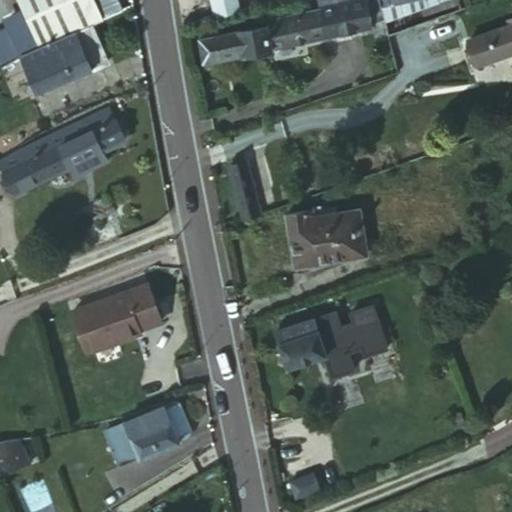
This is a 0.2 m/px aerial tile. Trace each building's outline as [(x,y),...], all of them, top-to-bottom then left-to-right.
[(57,0),(17,0),(24,16),(57,0)] [(94,0),(57,0),(24,16),(36,45),(88,20),(101,15),(94,0)] [(94,0),(101,15),(119,6),(116,0),(94,0)] [(228,0),(203,0),(206,17),(230,13),(228,0)] [(372,39),(385,37),(383,25),(377,0),(329,0),(316,2),(318,13),(322,38),(371,30),(372,39)] [(415,0),(377,0),(383,25),(455,1),(455,0),(425,0),(416,2),(415,0)] [(464,37),(474,62),(505,52),(511,69),(511,12),(502,16),(504,22),(464,37)] [(272,47),(322,38),(318,13),(239,26),(239,31),(244,54),(244,58),(272,53),(272,47)] [(88,20),(36,45),(17,53),(34,91),(104,59),(88,20)] [(200,62),(244,54),(239,31),(197,39),(200,62)] [(70,169),(103,151),(123,140),(120,134),(127,131),(120,119),(113,122),(107,109),(24,149),(1,166),(18,196),(70,169)] [(109,162),(103,151),(70,169),(77,182),(109,162)] [(227,163),(242,213),(259,207),(245,157),(227,163)] [(292,263),(361,254),(358,209),(332,211),(331,205),(285,211),(292,263)] [(167,316),(155,279),(80,304),(94,345),(146,327),(145,323),(167,316)] [(341,345),(416,318),(408,295),(332,323),(341,345)] [(309,318),(271,330),(283,368),(322,355),(309,318)] [(159,403),(160,404),(176,439),(185,434),(187,427),(175,401),(169,398),(158,402),(159,403)] [(129,437),(138,456),(176,440),(176,439),(160,404),(121,421),(129,437)] [(115,468),(122,463),(113,444),(129,437),(121,421),(98,431),(115,468)] [(129,437),(113,444),(122,463),(138,456),(129,437)] [(0,447),(0,449),(12,475),(32,466),(20,439),(0,447)] [(294,499),(322,493),(318,474),(290,480),(294,499)]
